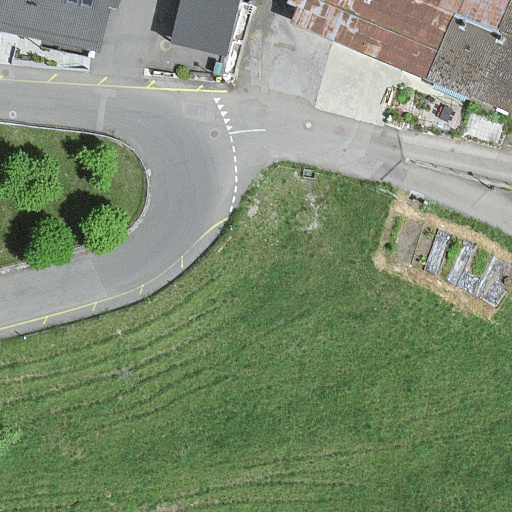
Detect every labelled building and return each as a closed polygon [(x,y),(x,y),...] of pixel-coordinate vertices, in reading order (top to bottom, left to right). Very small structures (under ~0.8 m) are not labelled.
[(0,0),(0,30),(102,51),(112,0),(0,0)] [(234,0),(184,0),(175,37),(223,49),(234,0)] [(292,21),(430,78),(462,0),(287,0),(287,3),(299,9),(292,21)] [(511,0),(462,0),(430,78),(476,98),(511,5),(511,0)] [(511,5),(476,98),(511,112),(511,5)]
